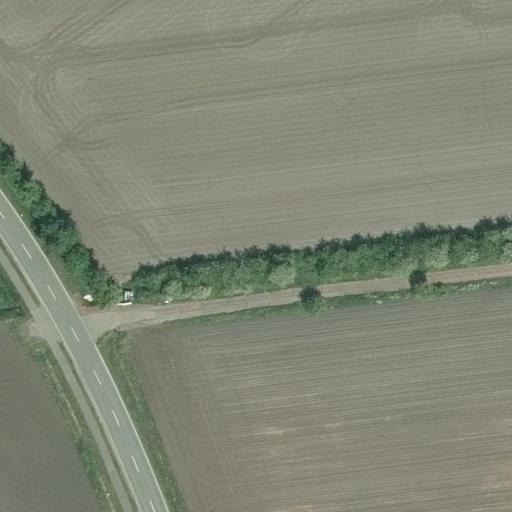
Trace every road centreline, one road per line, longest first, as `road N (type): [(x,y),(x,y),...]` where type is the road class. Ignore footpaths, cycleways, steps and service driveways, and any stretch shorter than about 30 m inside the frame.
road 1 (track): [(50,339),(511,274)]
road 2 (tertiary): [(154,511),(76,335),(0,211)]
